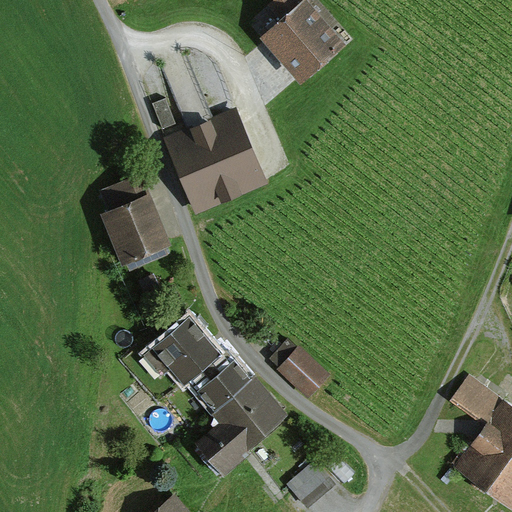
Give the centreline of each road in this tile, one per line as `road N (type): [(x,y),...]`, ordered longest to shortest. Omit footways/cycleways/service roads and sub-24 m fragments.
road 1 (track): [(363,511),(377,457),(256,363),(211,302),(101,0)]
road 2 (track): [(377,457),(418,437),(480,316),(511,228)]
